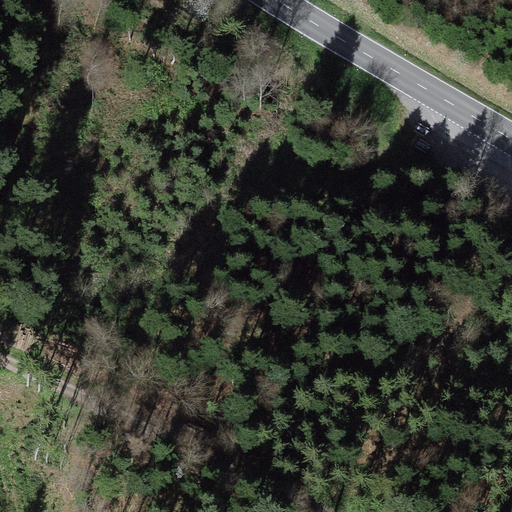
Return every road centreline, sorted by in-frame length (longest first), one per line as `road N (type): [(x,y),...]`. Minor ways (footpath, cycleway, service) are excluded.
road 1 (track): [(0,357),(325,511)]
road 2 (secondary): [(511,139),(276,0)]
